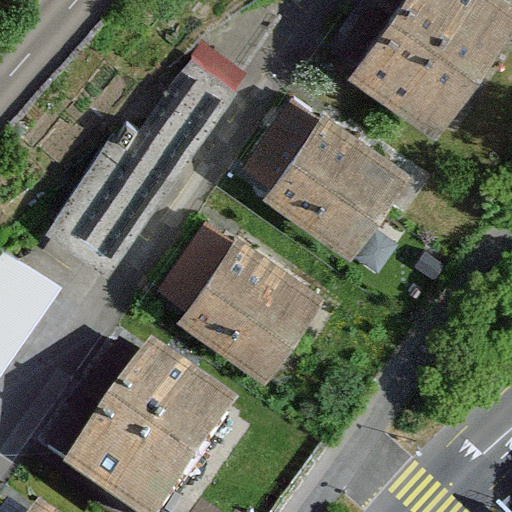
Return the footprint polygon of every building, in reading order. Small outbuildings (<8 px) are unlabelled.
[(511,6),(503,0),(394,0),(346,69),(434,130),(511,20),(511,6)] [(114,121),(39,220),(100,265),(238,82),(194,48),(130,133),(114,121)] [(316,112),(262,191),(358,256),(412,177),(316,112)] [(234,234),(174,312),(258,377),(319,298),(234,234)] [(0,273),(0,388),(75,298),(18,252),(0,273)] [(159,349),(71,466),(134,511),(159,511),(238,408),(159,349)]
